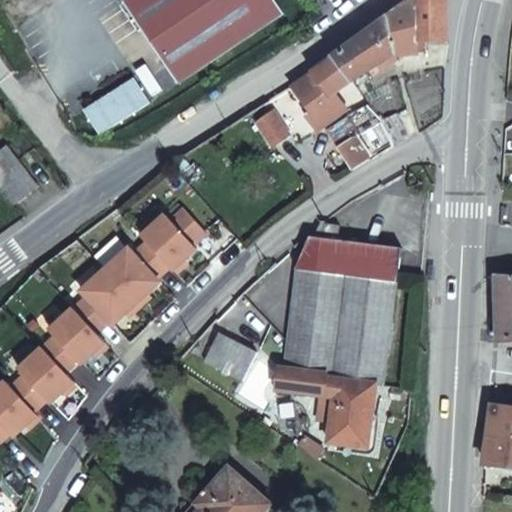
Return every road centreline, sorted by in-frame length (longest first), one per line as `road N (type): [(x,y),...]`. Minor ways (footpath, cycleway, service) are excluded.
road 1 (residential): [(44,511),(144,366),(262,257),(383,167),(436,145),(466,146)]
road 2 (residential): [(0,262),(100,187),(387,0)]
road 3 (secondary): [(453,511),(466,146)]
road 4 (track): [(100,187),(0,60)]
road 5 (secondary): [(466,146),(486,0)]
